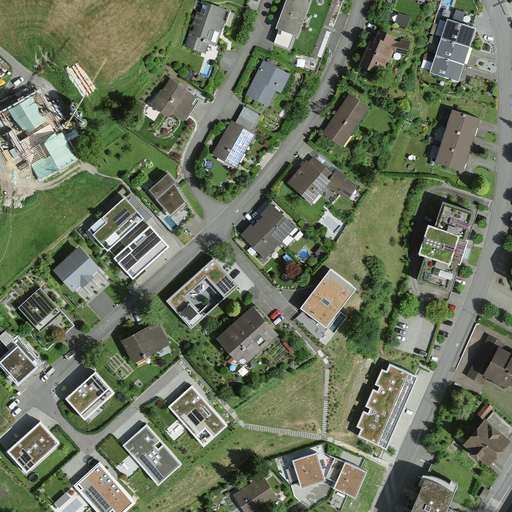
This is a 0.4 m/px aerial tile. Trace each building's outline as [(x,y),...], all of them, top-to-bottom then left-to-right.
[(306,20),(313,0),(292,0),(277,43),(295,49),(306,20)] [(336,0),(313,0),(306,20),(327,28),(336,0)] [(213,56),(225,13),(202,6),(190,50),(213,56)] [(448,19),(443,37),(470,45),(475,28),(448,19)] [(327,28),(306,20),(295,49),(316,57),(327,28)] [(379,66),(384,71),(392,51),(407,56),(410,41),(378,31),(358,66),(374,73),(379,66)] [(443,37),(437,54),(464,63),(470,45),(443,37)] [(437,54),(432,72),(459,80),(464,63),(437,54)] [(289,74),(262,61),(246,94),(268,105),(275,91),(280,93),(289,74)] [(199,101),(171,79),(151,107),(169,120),(172,116),(183,123),(199,101)] [(79,160),(43,94),(4,114),(40,180),(79,160)] [(369,107),(350,94),(323,133),(342,146),(369,107)] [(453,111),(448,128),(474,137),(480,119),(453,111)] [(254,135),(231,122),(213,153),(236,167),(254,135)] [(448,128),(442,146),(469,154),(474,137),(448,128)] [(442,146),(436,163),(463,172),(469,154),(442,146)] [(334,173),(311,155),(287,186),(312,205),(327,186),(348,202),(359,188),(347,179),(348,178),(337,169),(334,173)] [(166,177),(147,191),(166,217),(181,206),(166,177)] [(144,221),(125,199),(89,232),(108,253),(144,221)] [(466,241),(474,215),(444,204),(437,230),(429,227),(419,256),(427,258),(418,282),(449,293),(458,265),(460,266),(468,242),(466,241)] [(263,218),(258,223),(281,245),(296,229),(271,205),(260,216),(263,218)] [(251,225),(240,236),(265,260),(281,245),(258,223),(253,228),(251,225)] [(151,227),(114,260),(132,281),(169,248),(151,227)] [(92,268),(76,251),(52,273),(67,290),(92,268)] [(214,259),(166,301),(191,329),(238,286),(214,259)] [(355,289),(330,270),(301,309),(326,328),(355,289)] [(62,314),(40,289),(18,309),(40,334),(62,314)] [(275,338),(251,309),(213,340),(237,369),(275,338)] [(168,345),(156,323),(120,342),(132,365),(168,345)] [(502,344),(488,337),(468,376),(482,383),(484,378),(500,349),(502,344)] [(0,368),(12,383),(31,367),(8,339),(0,345),(0,368)] [(511,354),(500,349),(484,378),(505,389),(507,385),(511,387),(511,354)] [(387,450),(419,377),(390,364),(387,371),(382,369),(375,385),(380,387),(378,391),(373,389),(365,407),(369,409),(368,413),(363,411),(356,427),(361,429),(358,437),(387,450)] [(118,390),(95,365),(62,395),(85,420),(118,390)] [(205,448),(228,428),(192,387),(169,407),(205,448)] [(483,420),(493,407),(488,402),(477,415),(483,420)] [(63,439),(40,414),(3,448),(26,473),(63,439)] [(507,440),(483,420),(463,444),(487,464),(507,440)] [(157,488),(182,467),(148,425),(123,446),(157,488)] [(325,481),(316,453),(292,460),(300,488),(325,481)] [(333,489),(355,499),(367,472),(335,458),(326,478),(336,482),(335,485),(333,489)] [(100,460),(74,483),(100,511),(120,511),(136,498),(100,460)] [(286,475),(293,474),(289,462),(283,464),(286,475)] [(244,511),(253,511),(276,497),(261,476),(232,495),(244,511)] [(444,511),(454,492),(426,479),(412,511),(411,511),(444,511)] [(485,487),(479,495),(484,499),(490,490),(485,487)] [(67,494),(55,502),(58,508),(70,500),(67,494)]
